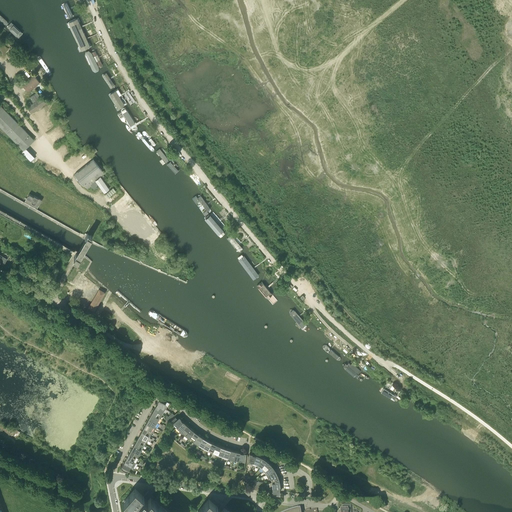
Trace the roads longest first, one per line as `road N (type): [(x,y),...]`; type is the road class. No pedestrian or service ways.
road 1 (unclassified): [(290,279),(149,113),(89,0)]
road 2 (residential): [(307,504),(305,475),(258,448),(218,438),(160,395),(119,459)]
road 3 (track): [(0,459),(84,496),(91,487),(87,460),(104,424)]
road 4 (residential): [(257,497),(116,478),(110,485)]
road 5 (unclassified): [(123,343),(0,272)]
road 6 (track): [(308,300),(401,378)]
